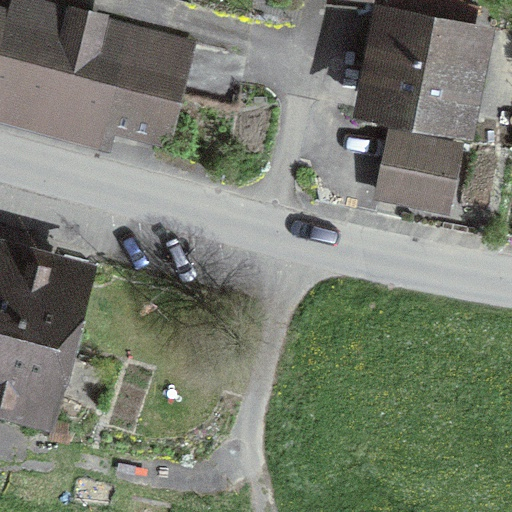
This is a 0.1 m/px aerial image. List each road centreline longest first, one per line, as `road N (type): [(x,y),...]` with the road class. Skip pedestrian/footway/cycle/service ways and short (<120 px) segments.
road 1 (tertiary): [(0,166),(314,255),(511,285)]
road 2 (unknown): [(314,255),(299,109),(283,87),(19,19)]
